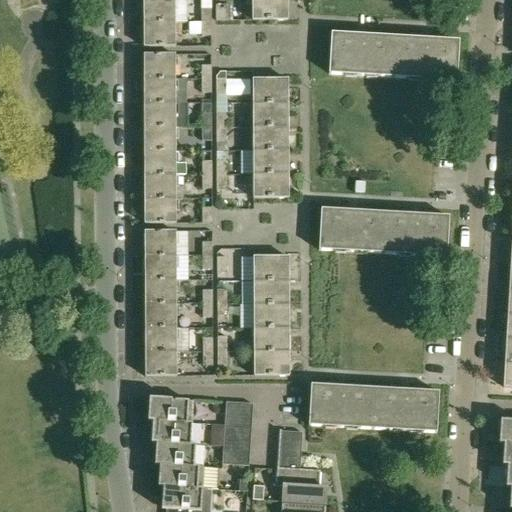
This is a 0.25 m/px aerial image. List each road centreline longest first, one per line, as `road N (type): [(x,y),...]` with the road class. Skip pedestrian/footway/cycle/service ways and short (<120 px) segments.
road 1 (unclassified): [(124,511),(108,394),(106,0)]
road 2 (residential): [(459,511),(488,0)]
